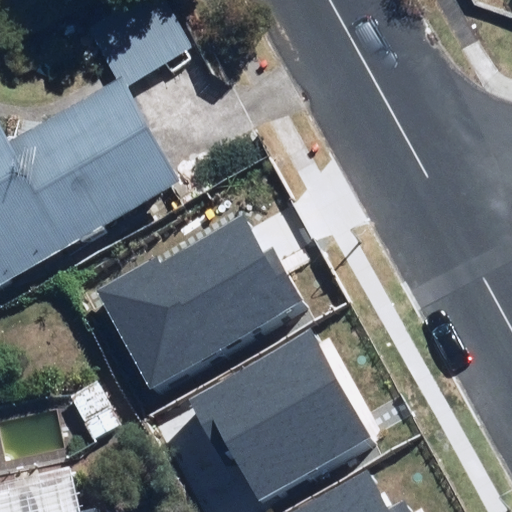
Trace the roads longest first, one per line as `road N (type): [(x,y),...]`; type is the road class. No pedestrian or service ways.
road 1 (residential): [(447,214),(320,0)]
road 2 (residential): [(511,328),(447,214)]
